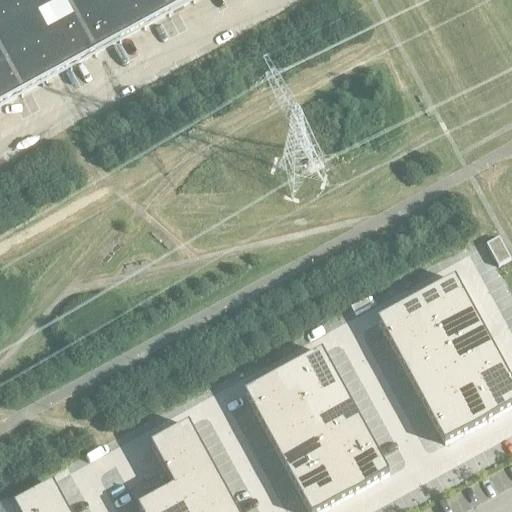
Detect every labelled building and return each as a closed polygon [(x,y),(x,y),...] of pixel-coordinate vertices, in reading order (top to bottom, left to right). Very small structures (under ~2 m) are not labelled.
[(0,0),(0,106),(19,96),(21,99),(22,98),(21,95),(44,82),(46,86),(47,85),(45,82),(69,69),(71,72),(72,72),(70,68),(93,55),(95,59),(96,58),(94,55),(118,42),(120,45),(121,45),(119,41),(142,28),(144,32),(145,31),(143,28),(167,15),(169,19),(170,18),(168,14),(191,2),(193,5),(194,5),(193,1),(194,0),(0,0)] [(499,240),(486,247),(498,269),(511,262),(499,240)] [(511,385),(455,282),(378,324),(445,446),(511,409),(511,385)] [(322,355),(245,397),(307,511),(325,511),(389,477),(322,355)] [(174,491),(138,511),(139,511),(234,511),(189,428),(151,448),(174,491)] [(66,511),(53,488),(14,509),(15,511),(66,511)]
